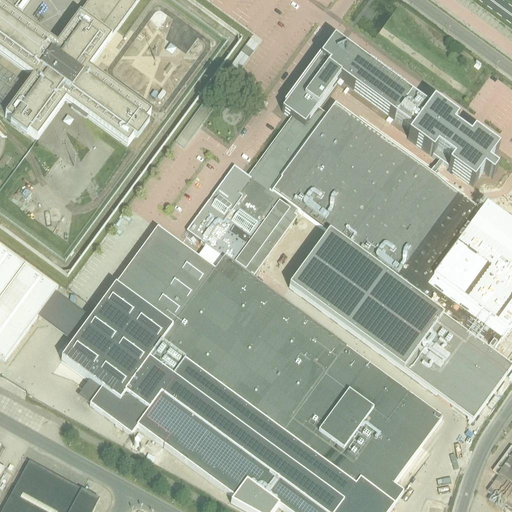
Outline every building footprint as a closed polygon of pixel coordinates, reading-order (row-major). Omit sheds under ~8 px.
[(0,0),(0,55),(27,76),(22,84),(0,67),(0,112),(5,116),(4,118),(12,124),(9,128),(25,140),(28,136),(36,142),(36,141),(64,103),(72,108),(70,111),(85,122),(87,120),(127,148),(132,140),(136,143),(148,127),(144,124),(150,116),(127,99),(88,71),(116,32),(139,0),(90,0),(56,47),(10,14),(20,0),(0,0)] [(224,260),(214,273),(207,268),(197,260),(157,230),(91,321),(73,345),(61,361),(90,383),(101,391),(90,406),(89,407),(131,438),(137,430),(233,500),(230,505),(242,511),(275,511),(278,509),(282,511),(412,511),(418,506),(403,495),(393,487),(424,445),(442,421),(345,350),(344,352),(332,343),(247,281),(298,214),(311,224),(272,278),(288,289),(436,397),(457,368),(473,380),(491,355),(500,342),(501,343),(511,328),(511,226),(486,207),(480,215),(464,203),(457,199),(432,180),(443,165),(473,187),(483,173),(492,180),(497,173),(488,166),(498,153),(473,135),(469,141),(453,129),(457,123),(433,105),(428,111),(411,98),(347,51),(348,50),(349,51),(349,50),(344,46),(342,45),(342,44),(342,43),(342,42),(342,41),(341,41),(340,41),(339,41),(338,41),(337,42),(336,40),(333,38),(318,59),(318,60),(319,59),(320,60),(282,112),(291,119),(297,124),(293,130),(254,182),(248,178),(234,167),(223,182),(222,183),(212,198),(208,202),(198,217),(197,218),(186,232),(206,247),(224,260)] [(70,117),(65,123),(72,128),(77,121),(70,117)] [(64,162),(58,168),(64,175),(71,168),(64,162)] [(0,247),(0,360),(4,363),(58,290),(0,247)] [(457,368),(436,397),(472,423),(511,369),(491,355),(473,380),(457,368)] [(511,511),(511,448),(511,449),(494,473),(500,478),(488,494),(501,504),(511,511)] [(29,463),(1,511),(93,511),(99,501),(29,463)]
